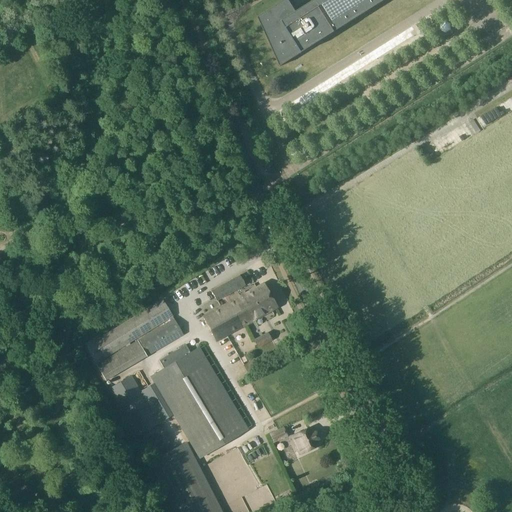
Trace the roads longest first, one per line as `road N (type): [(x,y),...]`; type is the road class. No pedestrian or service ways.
road 1 (secondary): [(409,511),(166,0)]
road 2 (track): [(0,252),(103,194),(194,215),(266,208)]
road 3 (unknown): [(114,0),(87,202)]
road 4 (unknown): [(69,382),(87,202)]
road 5 (unknown): [(73,356),(154,511)]
road 6 (track): [(0,386),(63,511)]
